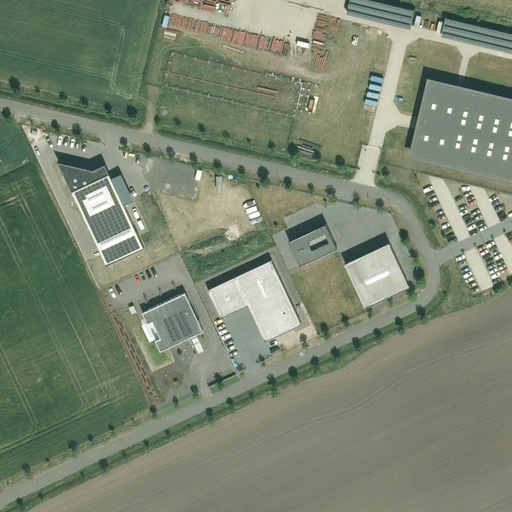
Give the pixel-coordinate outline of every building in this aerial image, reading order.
[(358,0),(355,13),(417,28),(422,8),(387,0),(358,0)] [(511,50),(511,29),(445,13),(440,34),(511,50)] [(418,124),(411,154),(511,178),(511,93),(461,81),(430,74),(418,124)] [(143,244),(105,162),(92,168),(58,161),(106,262),(143,244)] [(326,222),(287,239),(299,264),(338,246),(326,222)] [(389,241),(345,261),(365,305),(409,284),(389,241)] [(272,259),(210,289),(222,316),(249,303),(266,339),(302,322),(272,259)] [(161,350),(204,329),(185,291),(142,311),(161,350)]
